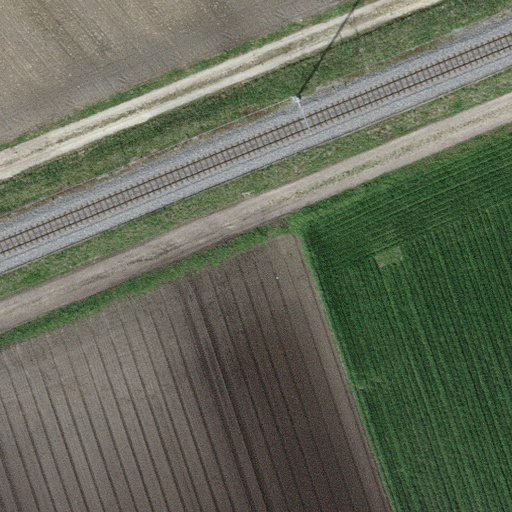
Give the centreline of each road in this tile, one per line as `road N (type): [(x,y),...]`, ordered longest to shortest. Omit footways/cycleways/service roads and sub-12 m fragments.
road 1 (track): [(0,323),(511,116)]
road 2 (track): [(0,171),(422,0)]
